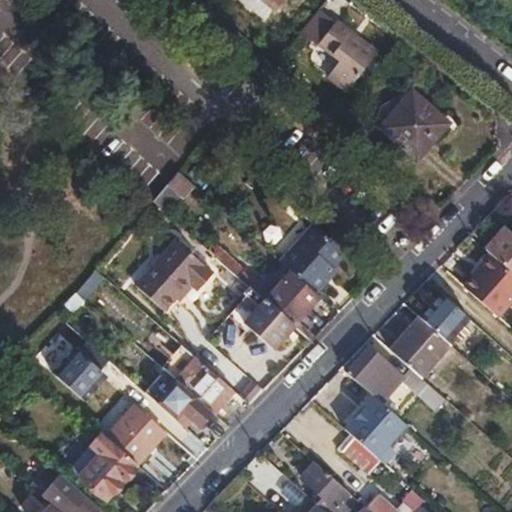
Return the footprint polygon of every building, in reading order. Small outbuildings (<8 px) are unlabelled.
[(261,0),(274,10),(281,0),(261,0)] [(300,32),(315,46),(334,63),(323,77),(341,92),(373,56),(333,24),(316,11),(310,18),(303,28),(300,32)] [(235,75),(219,84),(232,104),(247,94),(235,75)] [(417,158),(429,144),(424,140),(442,119),(412,93),(382,128),(417,158)] [(424,140),(429,144),(446,123),(442,119),(424,140)] [(165,186),(151,202),(163,213),(177,196),(165,186)] [(312,223),(278,261),(291,272),(315,294),(329,278),(325,275),(344,253),(312,223)] [(511,235),(504,228),(484,250),(490,256),(511,275),(511,235)] [(171,238),(157,253),(163,259),(177,242),(171,238)] [(163,259),(157,253),(133,282),(162,308),(186,279),(196,287),(210,269),(177,242),(163,259)] [(221,252),(215,258),(251,289),(293,326),(318,297),(315,294),(291,272),(272,293),(244,269),(240,269),(221,252)] [(511,275),(490,256),(473,276),(477,279),(466,292),(497,319),(511,301),(511,275)] [(94,270),(76,290),(86,299),(104,278),(94,270)] [(462,288),(466,292),(477,279),(473,276),(462,288)] [(293,326),(251,289),(246,294),(249,298),(235,315),(272,348),(293,326)] [(431,310),(422,320),(449,343),(468,320),(442,296),(438,301),(433,298),(429,300),(427,304),(432,308),(431,310)] [(409,335),(392,353),(407,366),(422,379),(451,345),(449,343),(422,320),(409,335)] [(344,371),(374,397),(380,402),(389,393),(384,388),(395,374),(384,364),(385,362),(367,346),(344,371)] [(121,372),(94,348),(83,361),(123,397),(134,384),(121,372)] [(234,391),(195,359),(176,381),(214,413),(234,391)] [(422,379),(407,366),(400,375),(421,394),(428,385),(422,379)] [(214,413),(176,381),(156,404),(166,412),(179,424),(186,416),(201,428),(214,413)] [(253,381),(239,396),(243,400),(246,402),(258,386),(253,381)] [(374,397),(344,430),(353,438),(375,457),(406,423),(380,402),(374,397)] [(106,436),(137,464),(162,435),(132,408),(106,436)] [(105,500),(137,464),(106,436),(103,434),(101,432),(69,468),(105,500)] [(375,457),(353,438),(341,452),(367,474),(380,461),(375,457)] [(50,465),(24,443),(17,452),(42,473),(50,465)] [(319,493),(312,501),(324,511),(345,511),(347,510),(341,505),(340,503),(349,493),(313,462),(302,475),(302,477),(319,493)] [(73,511),(95,511),(99,508),(68,481),(65,479),(46,500),(60,511),(70,511),(72,511),(73,511)] [(397,511),(377,495),(366,508),(370,511),(397,511)] [(303,511),(324,511),(312,501),(309,498),(300,509),(303,511)]
